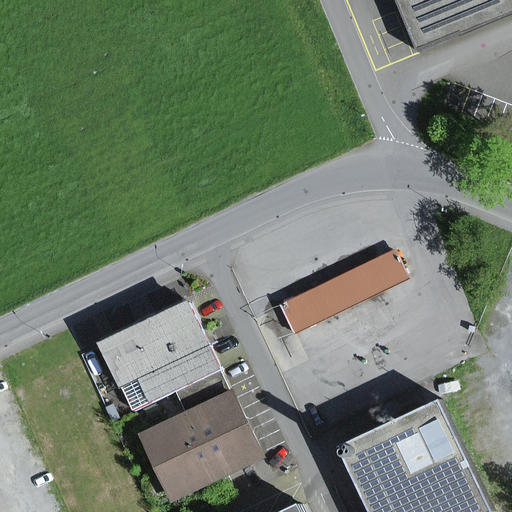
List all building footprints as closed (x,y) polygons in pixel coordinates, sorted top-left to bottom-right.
[(511,0),(411,0),(430,45),(511,10),(511,0)] [(405,247),(289,301),(303,330),(418,275),(405,247)] [(195,300),(113,340),(132,378),(148,371),(160,395),(191,380),(202,403),(237,386),(195,300)] [(271,455),(237,386),(202,403),(147,429),(181,499),(271,455)] [(502,511),(446,394),(343,443),(375,511),(502,511)]
